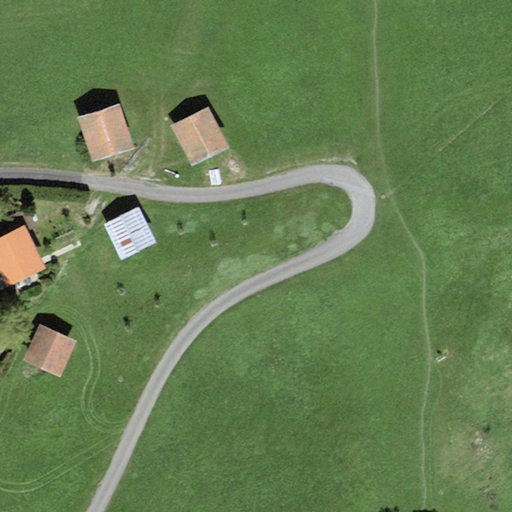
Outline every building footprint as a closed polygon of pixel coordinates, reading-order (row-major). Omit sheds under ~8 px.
[(133,151),(118,105),(77,118),(92,164),(133,151)] [(228,148),(208,109),(171,128),(191,167),(228,148)] [(155,245),(137,208),(104,225),(122,261),(155,245)] [(0,273),(7,288),(45,268),(24,226),(0,238),(0,273)] [(60,377),(76,343),(42,326),(25,360),(60,377)]
